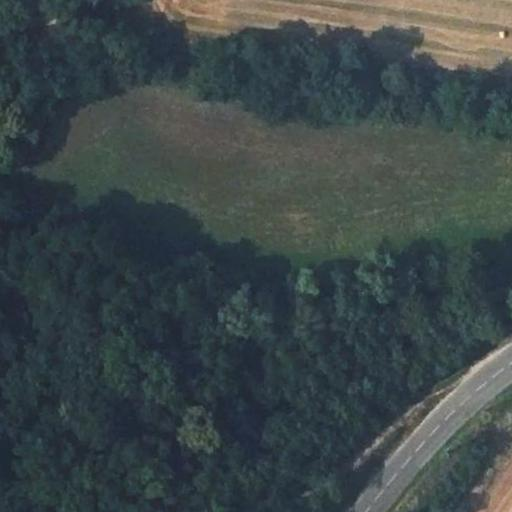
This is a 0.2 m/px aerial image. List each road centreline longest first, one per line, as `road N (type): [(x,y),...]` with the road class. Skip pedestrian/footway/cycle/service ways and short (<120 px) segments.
road 1 (track): [(63,49),(116,47),(511,99)]
road 2 (tertiary): [(366,511),(427,441),(511,365)]
